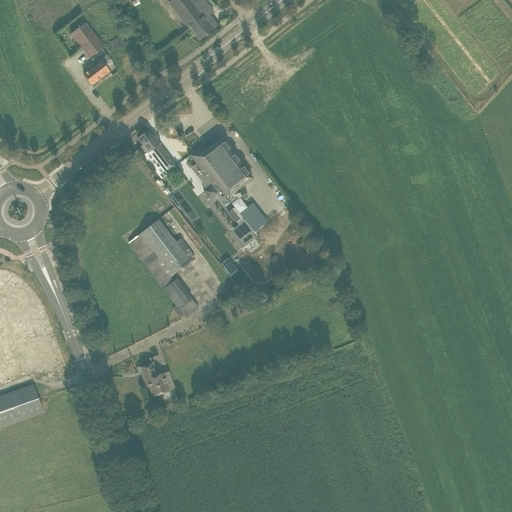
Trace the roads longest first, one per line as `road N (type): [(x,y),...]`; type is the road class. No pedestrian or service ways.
road 1 (tertiary): [(35,196),(286,0)]
road 2 (secondary): [(134,511),(49,281)]
